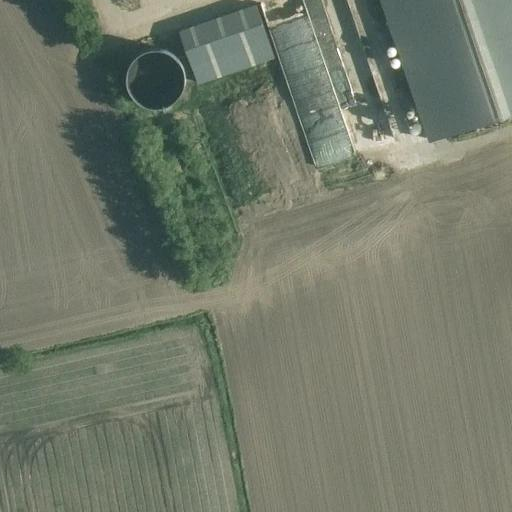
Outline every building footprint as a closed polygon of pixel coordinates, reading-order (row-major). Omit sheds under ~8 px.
[(126,0),(131,12),(166,0),(126,0)] [(511,0),(388,0),(434,139),(511,114),(511,0)] [(301,6),(307,45),(322,43),(317,4),(301,6)] [(262,18),(185,39),(199,90),(276,69),(262,18)] [(369,29),(340,37),(348,65),(377,57),(369,29)]
